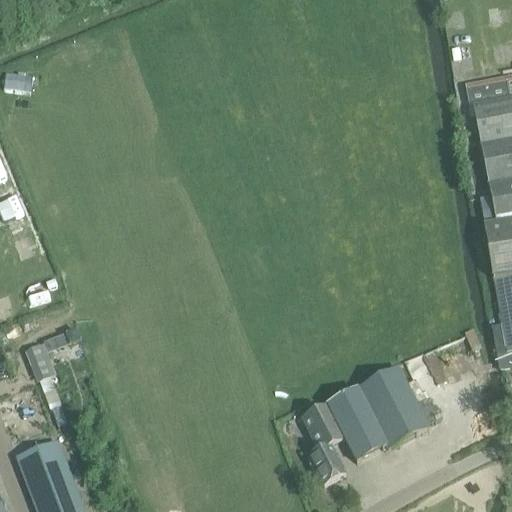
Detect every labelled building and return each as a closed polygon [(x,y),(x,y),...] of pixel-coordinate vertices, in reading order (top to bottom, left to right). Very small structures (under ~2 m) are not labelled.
[(505,85),(465,93),(468,108),(508,100),(505,85)] [(511,102),(508,103),(472,111),(473,115),(476,130),(484,169),(490,200),(479,202),(493,283),(500,327),(493,328),(492,328),(499,372),(500,372),(508,371),(505,355),(511,353),(511,102)] [(76,333),(65,337),(69,348),(81,344),(77,334),(76,333)] [(327,410),(302,423),(318,455),(308,460),(309,462),(307,463),(311,472),(314,471),(324,490),(345,478),(331,450),(344,443),(356,466),(386,451),(387,454),(429,432),(398,373),(327,409),(327,410)] [(16,461),(34,511),(82,511),(58,445),(16,461)]
